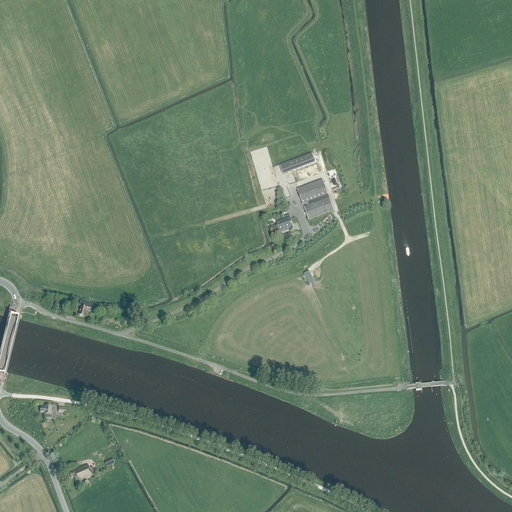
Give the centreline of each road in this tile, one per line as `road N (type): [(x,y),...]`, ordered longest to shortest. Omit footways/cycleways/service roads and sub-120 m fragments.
road 1 (unclassified): [(16,301),(299,394),(453,383)]
road 2 (unclassified): [(0,392),(81,403),(197,438),(367,511)]
